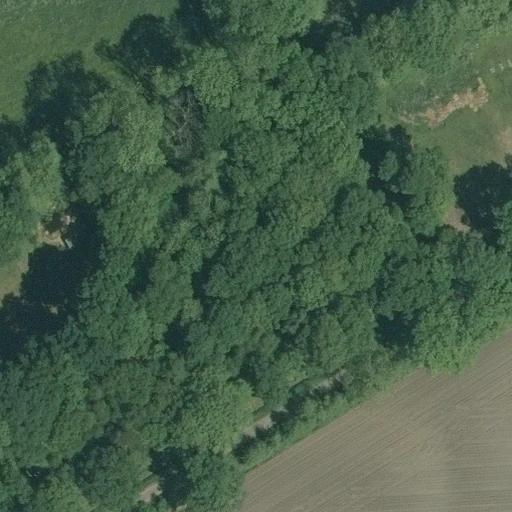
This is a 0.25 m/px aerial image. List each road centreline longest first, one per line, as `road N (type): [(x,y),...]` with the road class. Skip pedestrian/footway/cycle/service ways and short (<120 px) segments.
road 1 (unclassified): [(115,511),(511,268)]
road 2 (track): [(436,312),(288,72)]
